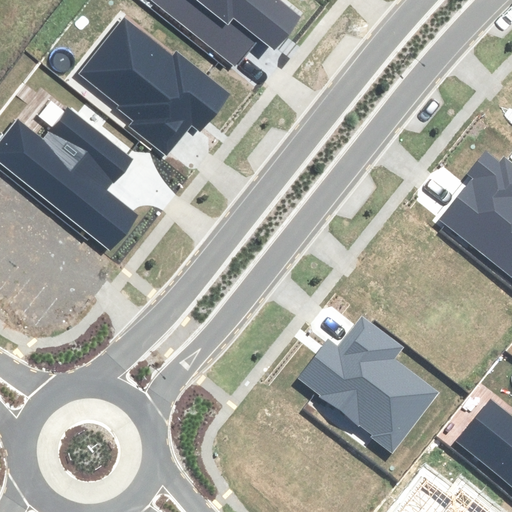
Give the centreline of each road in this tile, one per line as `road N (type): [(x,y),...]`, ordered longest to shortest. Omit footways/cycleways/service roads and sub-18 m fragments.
road 1 (tertiary): [(494,0),(459,32),(144,418)]
road 2 (tertiary): [(100,386),(423,0)]
